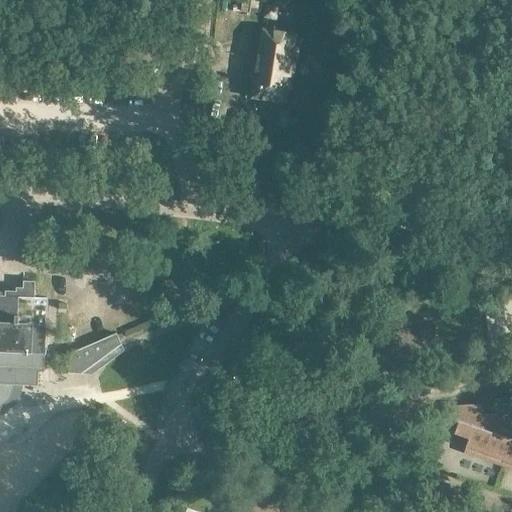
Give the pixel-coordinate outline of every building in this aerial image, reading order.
[(249,31),(249,15),(238,15),(238,31),(249,31)] [(259,66),(295,72),(298,53),(294,50),(296,38),(264,32),(259,66)] [(295,72),(259,66),(254,99),(286,104),(288,91),(292,91),(295,72)] [(0,406),(1,406),(10,397),(14,386),(38,387),(39,373),(45,373),(46,356),(48,300),(34,299),(35,282),(23,282),(23,288),(16,287),(16,291),(5,291),(5,298),(0,297),(0,406)] [(65,318),(63,343),(72,344),(100,346),(70,356),(69,376),(90,377),(90,370),(122,346),(118,335),(95,345),(93,340),(94,320),(65,318)] [(511,414),(485,417),(484,405),(455,407),(446,432),(470,440),(465,455),(502,468),(511,471),(511,414)] [(42,458),(39,434),(11,438),(14,462),(42,458)]
